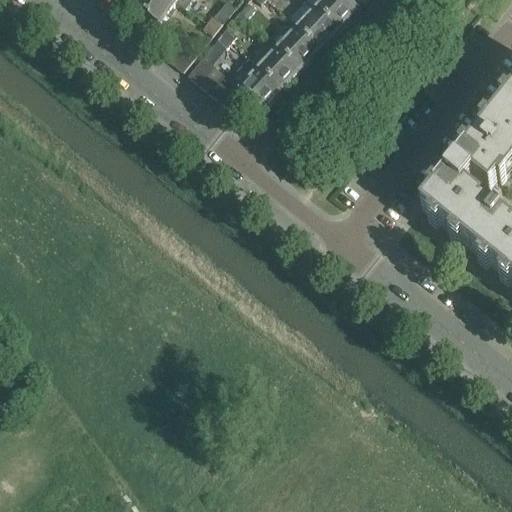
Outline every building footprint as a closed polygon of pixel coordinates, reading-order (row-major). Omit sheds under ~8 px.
[(167,0),(141,0),(134,12),(160,30),(176,6),(167,0)] [(167,0),(176,6),(186,13),(195,0),(167,0)] [(262,0),(252,0),(252,1),(261,9),(266,3),(262,0)] [(303,0),(307,4),(339,34),(359,14),(344,0),(303,0)] [(297,32),(320,55),(339,34),(307,4),(288,24),(297,32)] [(226,6),(214,22),(223,28),(235,12),(226,6)] [(248,22),(255,14),(248,8),(241,15),(248,22)] [(240,17),(234,23),(243,31),(249,25),(240,17)] [(212,21),(207,27),(218,34),(223,28),(214,22),(212,21)] [(203,34),(213,40),(218,34),(207,27),(203,34)] [(237,41),(227,32),(222,38),(231,47),(237,41)] [(278,52),(301,75),(320,55),(297,32),(278,52)] [(222,38),(217,44),(226,52),(231,47),(222,38)] [(174,69),(189,50),(179,43),(164,61),(174,69)] [(263,56),(252,67),(282,95),(301,75),(278,52),(268,43),(259,53),(263,56)] [(198,58),(189,50),(174,69),(183,77),(198,58)] [(188,81),(198,88),(212,70),(203,62),(188,81)] [(239,93),(262,115),(282,95),(252,67),(250,64),(230,85),(236,91),(239,93)] [(222,78),(212,70),(198,88),(207,96),(222,78)] [(221,107),(236,91),(230,85),(222,78),(207,96),(221,107)] [(461,198),(465,193),(473,184),(490,198),(511,169),(511,93),(511,95),(511,100),(481,140),(477,137),(470,146),(473,149),(456,170),(453,167),(441,182),(443,183),(461,198)] [(511,231),(502,223),(504,220),(498,215),(496,218),(465,193),(461,198),(443,183),(444,185),(421,213),(511,286),(511,231)]
